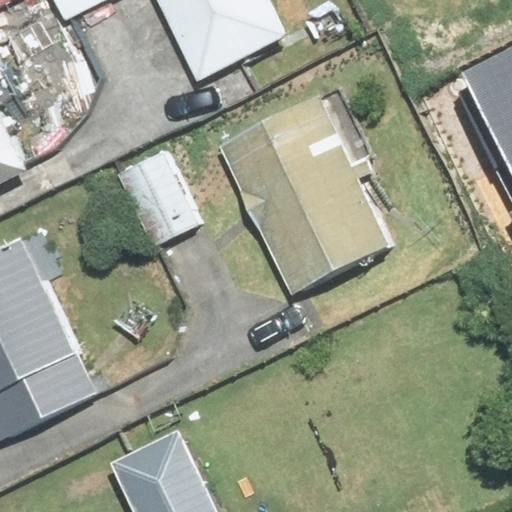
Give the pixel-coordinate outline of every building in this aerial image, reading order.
[(73,0),(83,20),(126,0),(172,0),(210,80),(322,29),(308,0),(73,0)] [(0,30),(0,183),(58,157),(0,30)] [(511,68),(474,88),(511,160),(511,68)] [(350,92),(232,146),(300,294),(418,240),(350,92)] [(203,221),(168,145),(125,164),(160,241),(203,221)] [(43,226),(0,245),(0,421),(8,438),(117,388),(43,226)] [(251,511),(206,413),(126,450),(154,511),(251,511)]
